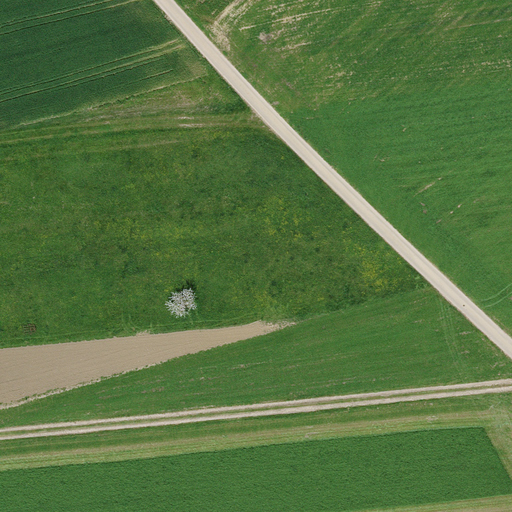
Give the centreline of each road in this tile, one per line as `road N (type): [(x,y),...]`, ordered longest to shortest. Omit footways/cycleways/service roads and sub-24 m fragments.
road 1 (track): [(511,386),(0,437)]
road 2 (track): [(511,353),(156,0)]
